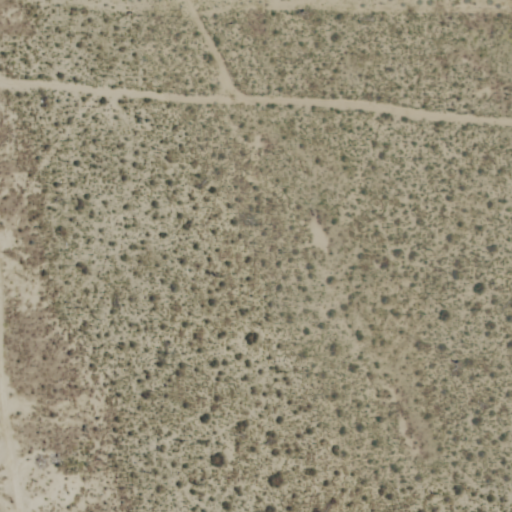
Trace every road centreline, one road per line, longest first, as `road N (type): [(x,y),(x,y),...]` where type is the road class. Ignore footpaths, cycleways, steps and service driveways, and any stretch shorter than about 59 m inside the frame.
road 1 (track): [(0,90),(511,115)]
road 2 (residential): [(41,511),(59,321),(28,92)]
